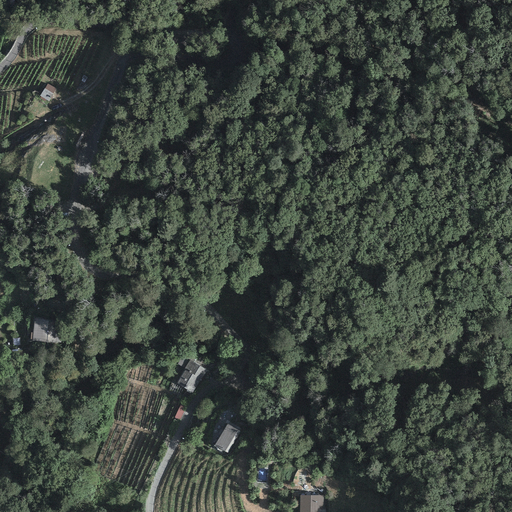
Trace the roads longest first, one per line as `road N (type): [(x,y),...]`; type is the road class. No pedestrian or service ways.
road 1 (residential): [(149,511),(190,408),(232,376),(243,351),(184,291),(89,267),(75,248),(74,214),(123,61),(144,54),(225,62),(237,50),(231,37)]
road 2 (residential): [(0,68),(37,21),(231,37)]
